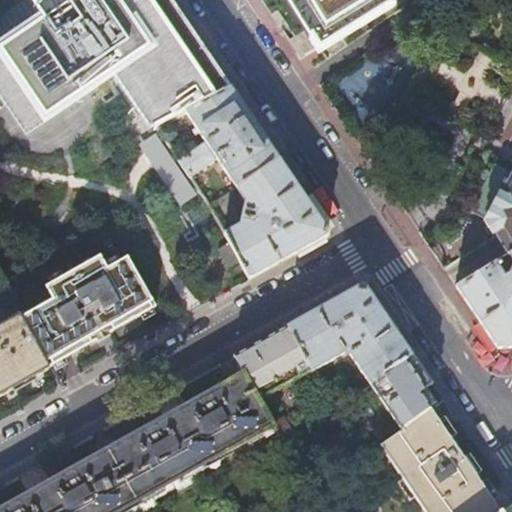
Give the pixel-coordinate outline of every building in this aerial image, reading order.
[(0,45),(0,105),(24,142),(97,94),(94,90),(111,78),(153,52),(117,0),(26,0),(39,19),(0,45)] [(117,0),(153,52),(111,78),(149,135),(157,131),(186,115),(231,91),(169,0),(117,0)] [(284,0),(309,39),(312,37),(320,49),(390,6),(386,0),(284,0)] [(407,90),(397,62),(393,64),(388,51),(338,70),(353,110),(407,90)] [(279,160),(231,91),(186,115),(205,144),(179,162),(190,180),(217,161),(236,190),(279,160)] [(328,233),(279,160),(236,190),(246,205),(240,228),(225,236),(250,280),(326,238),(328,233)] [(510,257),(511,256),(511,181),(490,224),(510,257)] [(196,235),(216,225),(202,196),(182,205),(196,235)] [(21,316),(50,369),(105,338),(145,317),(157,310),(129,259),(111,269),(102,253),(47,283),(55,298),(21,316)] [(496,265),(457,289),(498,349),(511,348),(511,256),(510,257),(511,259),(511,274),(511,276),(506,279),(496,265)] [(380,379),(412,358),(364,288),(361,287),(287,328),(311,372),(312,373),(343,355),(349,356),(369,387),(380,379)] [(50,369),(21,316),(0,328),(0,396),(9,392),(50,369)] [(259,402),(311,372),(287,328),(234,358),(244,375),(259,402)] [(430,410),(442,401),(412,358),(380,379),(386,387),(375,395),(400,432),(430,410)] [(0,511),(120,511),(273,428),(271,424),(259,402),(244,375),(222,387),(181,410),(129,439),(71,472),(15,503),(0,511)] [(499,511),(489,497),(464,460),(444,431),(430,410),(400,432),(379,447),(423,511),(499,511)] [(273,428),(280,440),(290,434),(282,418),(271,424),(273,428)] [(348,469),(338,476),(347,488),(356,480),(348,469)]
